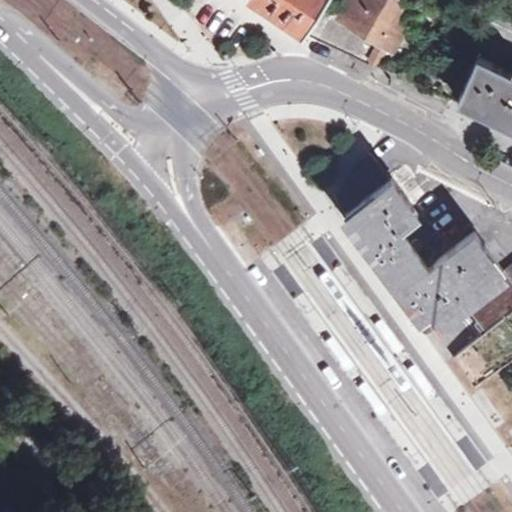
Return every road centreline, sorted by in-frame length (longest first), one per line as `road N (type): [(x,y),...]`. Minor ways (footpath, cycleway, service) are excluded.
road 1 (tertiary): [(178,107),(270,80),(300,80),(414,131),(511,188)]
road 2 (secondary): [(187,219),(397,511)]
road 3 (secondary): [(0,31),(147,182)]
road 4 (secondary): [(0,31),(42,48),(118,119),(157,125)]
road 5 (secondary): [(178,107),(145,54),(77,0)]
